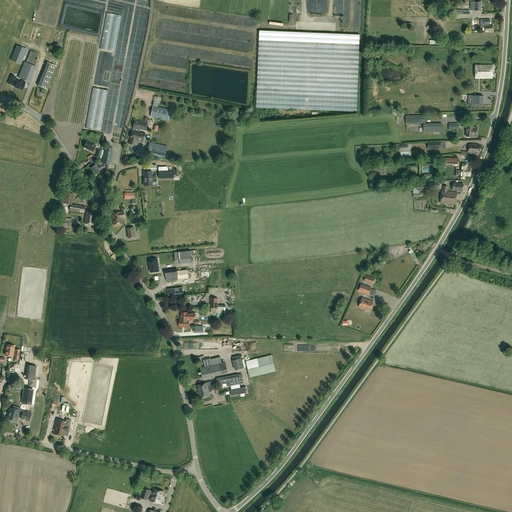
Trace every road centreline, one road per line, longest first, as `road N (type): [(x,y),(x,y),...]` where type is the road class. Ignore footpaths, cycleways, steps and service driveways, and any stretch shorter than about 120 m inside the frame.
road 1 (unclassified): [(233,511),(310,426),(435,247)]
road 2 (unclassified): [(196,469),(173,336),(103,213)]
road 3 (unclassified): [(435,247),(493,122),(507,0)]
road 4 (unclassified): [(103,213),(152,0)]
road 5 (unclassified): [(196,469),(163,471),(0,436)]
road 6 (unclassified): [(103,213),(48,127),(0,97)]
road 7 (unclassified): [(452,257),(511,115)]
